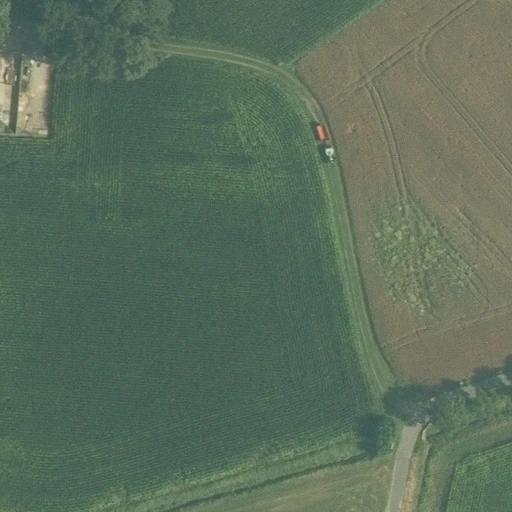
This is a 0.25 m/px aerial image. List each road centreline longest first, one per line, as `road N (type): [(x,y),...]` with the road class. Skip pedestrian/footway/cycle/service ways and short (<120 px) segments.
road 1 (track): [(0,27),(265,65),(308,86),(324,123),(376,373),(409,416)]
road 2 (unclassified): [(394,511),(409,416),(511,378)]
